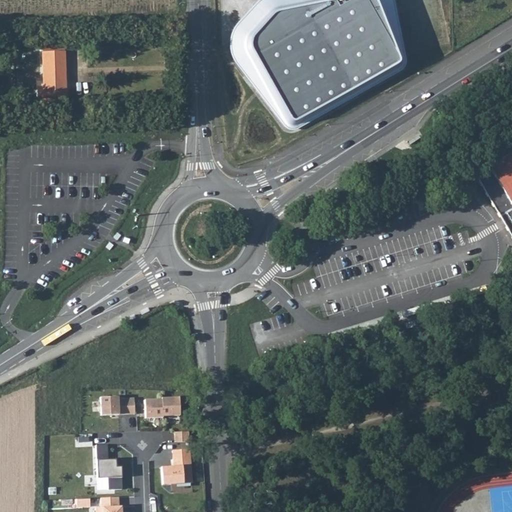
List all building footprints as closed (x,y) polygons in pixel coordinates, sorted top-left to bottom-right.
[(232,42),(232,51),(234,57),(287,125),(291,128),(299,129),(409,67),(397,0),(261,0),(260,1),(239,23),(236,28),(234,35),(232,42)] [(64,53),(42,54),(44,93),(66,92),(64,53)] [(511,152),(476,172),(511,235),(511,152)] [(98,415),(116,415),(115,399),(115,397),(98,397),(98,415)] [(160,416),(177,415),(176,397),(159,398),(159,399),(160,416)] [(131,398),(123,399),(124,414),(132,414),(131,398)] [(123,399),(115,399),(116,415),(124,414),(123,399)] [(159,399),(142,400),(143,418),(160,417),(160,416),(159,399)] [(171,432),(171,442),(186,441),(185,431),(171,432)] [(105,459),(104,445),(93,445),(94,478),(104,478),(105,489),(119,489),(118,466),(113,466),(113,459),(105,459)] [(186,449),(169,450),(170,466),(158,467),(159,485),(189,483),(186,449)] [(116,497),(98,497),(99,507),(93,507),(93,511),(118,511),(119,506),(116,506),(116,497)]
